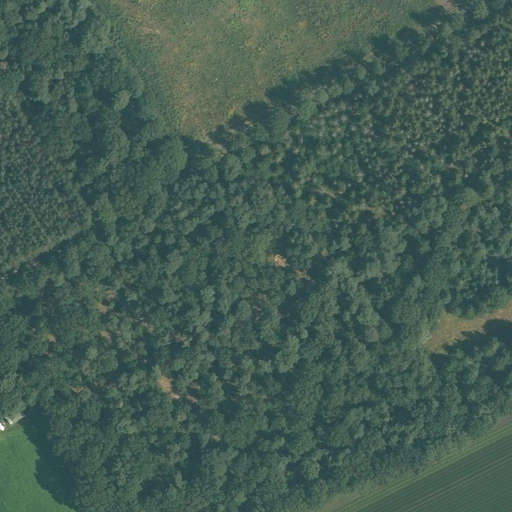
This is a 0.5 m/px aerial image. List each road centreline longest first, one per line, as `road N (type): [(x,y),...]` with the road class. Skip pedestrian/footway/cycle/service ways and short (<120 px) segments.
road 1 (track): [(0,282),(504,0)]
road 2 (track): [(511,363),(442,402),(251,142)]
